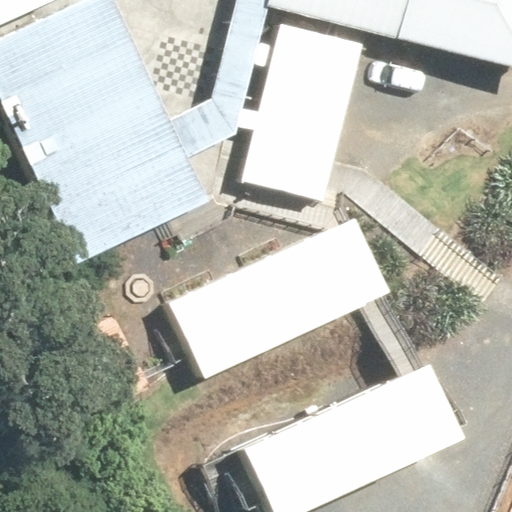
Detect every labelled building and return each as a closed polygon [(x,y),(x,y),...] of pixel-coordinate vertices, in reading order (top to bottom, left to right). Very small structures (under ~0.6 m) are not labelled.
[(0,0),(0,19),(22,9),(17,0),(0,0)] [(237,0),(224,50),(479,116),(508,0),(237,0)] [(66,5),(0,33),(0,226),(23,278),(161,217),(66,5)] [(229,71),(190,211),(270,233),(309,93),(229,71)] [(382,297),(348,224),(164,309),(197,382),(382,297)] [(298,511),(450,443),(416,369),(231,454),(257,511),(298,511)]
